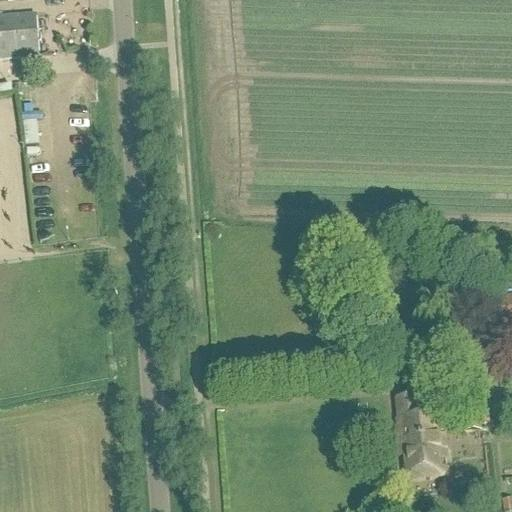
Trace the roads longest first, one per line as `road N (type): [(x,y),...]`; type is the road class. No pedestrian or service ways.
road 1 (unknown): [(146,0),(188,511)]
road 2 (unclassified): [(158,511),(120,0)]
